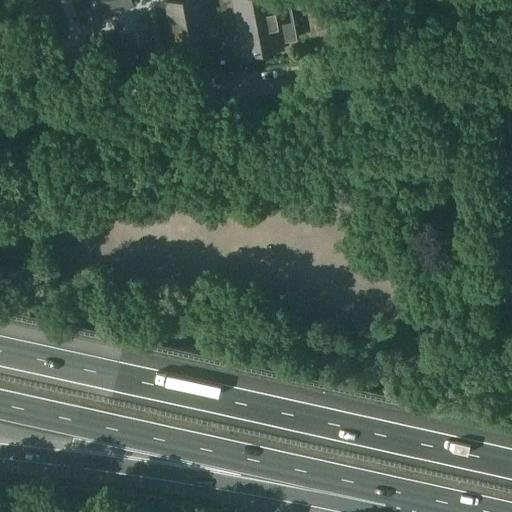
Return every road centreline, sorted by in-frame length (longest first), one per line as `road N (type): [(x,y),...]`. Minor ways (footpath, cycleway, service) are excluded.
road 1 (motorway): [(511,466),(0,354)]
road 2 (residential): [(511,94),(390,77),(0,120)]
road 3 (motorway): [(0,404),(391,490)]
road 4 (motorway): [(0,451),(391,490)]
